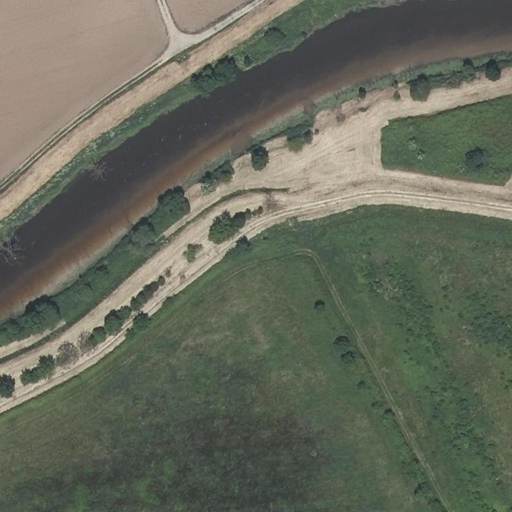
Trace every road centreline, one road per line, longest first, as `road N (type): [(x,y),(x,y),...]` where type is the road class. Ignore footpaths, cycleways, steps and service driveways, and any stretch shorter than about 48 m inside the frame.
road 1 (track): [(0,405),(89,358),(266,219),(379,195),(511,208)]
road 2 (track): [(0,182),(257,0)]
